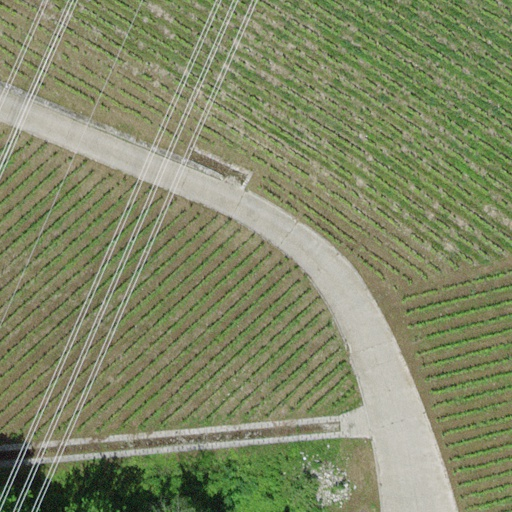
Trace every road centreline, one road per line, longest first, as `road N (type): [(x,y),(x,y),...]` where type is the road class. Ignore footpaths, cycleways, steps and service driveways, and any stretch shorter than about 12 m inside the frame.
road 1 (unclassified): [(421,511),(370,346),(311,250),(258,212),(0,101)]
road 2 (track): [(398,422),(0,455)]
